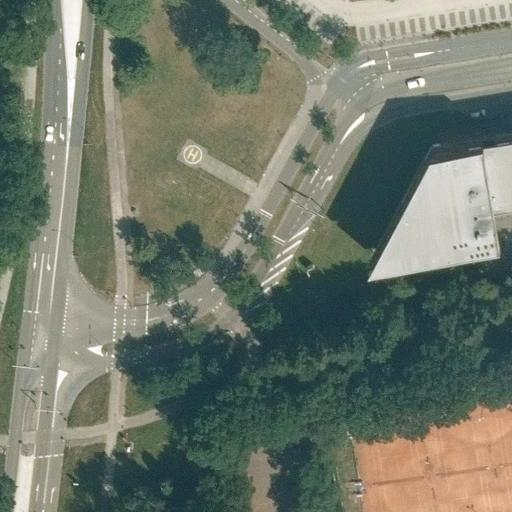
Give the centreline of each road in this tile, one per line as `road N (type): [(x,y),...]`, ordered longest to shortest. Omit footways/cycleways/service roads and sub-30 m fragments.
road 1 (tertiary): [(51,0),(53,106),(7,511)]
road 2 (tertiary): [(38,511),(88,0)]
